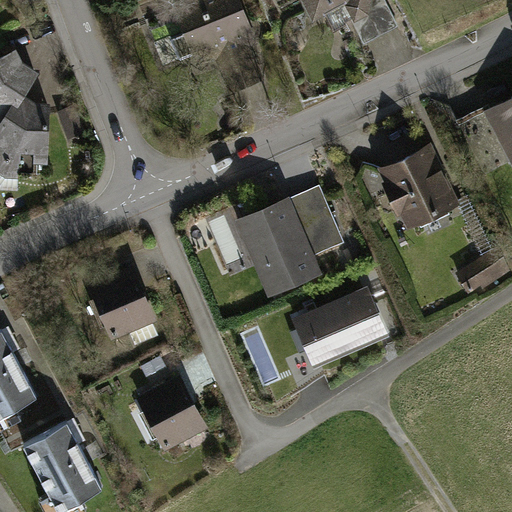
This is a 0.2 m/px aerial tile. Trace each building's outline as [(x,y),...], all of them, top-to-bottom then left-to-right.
[(237,0),(191,0),(177,6),(187,31),(171,37),(179,59),(215,45),(232,89),(260,77),(242,33),(249,31),(237,0)] [(306,0),(314,15),(325,10),(334,28),(346,22),(345,21),(353,17),(362,35),(394,19),(384,0),(306,0)] [(19,63),(13,51),(0,57),(0,125),(20,95),(35,73),(19,63)] [(34,105),(20,95),(0,125),(0,164),(2,161),(18,162),(17,173),(36,174),(36,158),(46,159),(48,105),(34,105)] [(511,96),(491,108),(511,148),(511,96)] [(73,108),(61,112),(69,134),(81,129),(73,108)] [(429,147),(388,166),(395,182),(388,185),(399,208),(406,205),(414,220),(454,201),(429,147)] [(265,206),(266,209),(286,200),(310,255),(317,252),(300,215),(328,203),(319,183),(265,206)] [(266,209),(242,219),(248,231),(252,229),(276,285),(315,268),(310,255),(286,200),(266,209)] [(344,241),(328,203),(300,215),(317,252),(344,241)] [(498,247),(458,272),(469,289),(507,265),(498,247)] [(132,267),(91,285),(113,335),(130,328),(136,342),(153,335),(155,329),(151,319),(154,317),(132,267)] [(365,291),(300,319),(317,357),(382,329),(365,291)] [(2,328),(0,329),(0,413),(37,395),(2,328)] [(180,376),(140,397),(146,408),(134,414),(148,441),(160,435),(166,445),(205,425),(180,376)] [(24,443),(59,509),(102,486),(67,420),(24,443)]
